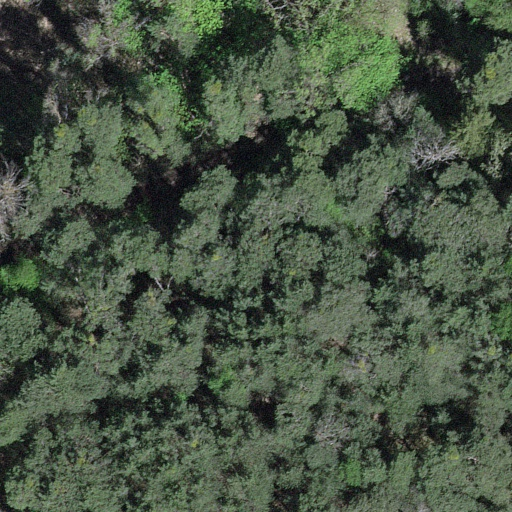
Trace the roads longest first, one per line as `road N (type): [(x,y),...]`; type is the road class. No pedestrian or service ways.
road 1 (track): [(319,102),(141,186),(0,333),(25,511)]
road 2 (track): [(511,54),(480,55),(319,102)]
